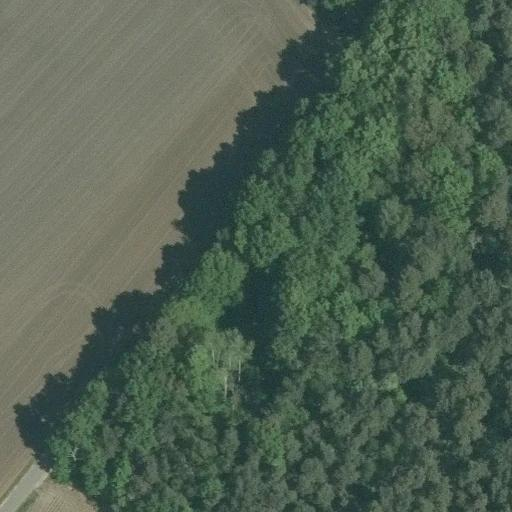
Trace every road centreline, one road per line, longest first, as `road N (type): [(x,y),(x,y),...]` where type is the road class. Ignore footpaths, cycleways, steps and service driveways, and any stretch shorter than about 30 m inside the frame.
road 1 (unclassified): [(5,511),(419,0)]
road 2 (track): [(412,9),(511,84)]
